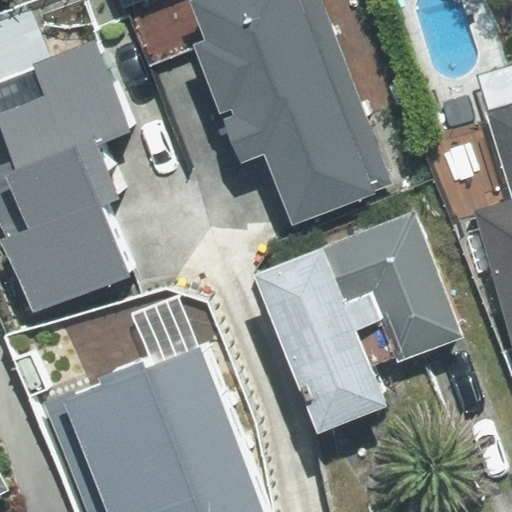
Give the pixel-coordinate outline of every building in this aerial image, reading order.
[(198,0),(213,40),(198,46),(238,152),(269,140),(298,215),(376,186),(306,0),(198,0)] [(0,114),(0,212),(41,311),(144,268),(94,147),(137,129),(97,34),(34,60),(48,94),(0,114)] [(511,118),(494,125),(511,207),(511,212),(483,223),(511,303),(511,118)] [(292,289),(274,295),(329,446),(405,417),(391,379),(487,347),(426,207),(287,262),(292,289)] [(183,284),(80,316),(116,431),(266,384),(216,224),(182,234),(183,284)]
